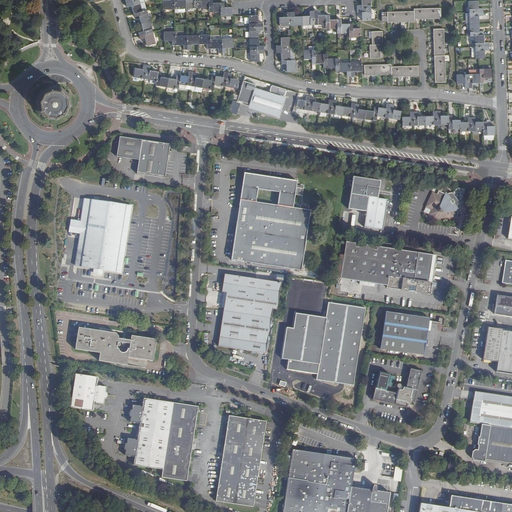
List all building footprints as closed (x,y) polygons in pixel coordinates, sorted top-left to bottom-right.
[(141,9),(138,0),(126,3),(127,7),(131,6),(133,13),(142,11),(141,9)] [(162,10),(174,9),(173,0),(170,0),(162,1),(162,6),(162,10)] [(186,9),(185,0),(173,0),(174,9),(186,9)] [(197,8),(196,0),(185,0),(186,9),(197,8)] [(209,8),(208,0),(196,0),(197,8),(209,8)] [(220,12),(220,3),(212,3),(212,0),(208,0),(209,8),(209,13),(220,12)] [(370,0),(361,0),(361,5),(356,5),(357,9),(371,8),(370,0)] [(478,1),(468,1),(469,7),(469,12),(469,13),(483,12),(483,9),(478,9),(478,1)] [(232,16),(232,7),(224,7),(224,3),(220,3),(220,12),(220,17),(226,17),(226,20),(231,19),(230,17),(232,16)] [(371,8),(357,9),(357,13),(361,13),(362,21),(371,20),(371,8)] [(387,16),(385,16),(381,17),(382,21),(387,21),(387,22),(388,22),(414,21),(414,19),(440,18),(440,9),(414,9),(414,12),(387,12),(387,16)] [(141,24),(149,21),(146,10),(142,11),(133,13),(134,17),(138,16),(141,24)] [(314,25),(313,11),(309,11),(309,16),(302,16),(302,26),(314,25)] [(325,25),(325,15),(317,16),(317,11),(313,11),(314,25),(323,25),(325,25)] [(291,26),(290,12),(286,12),(287,17),(279,17),(279,27),(291,26)] [(302,26),(302,16),(294,17),(294,12),(290,12),(291,26),(302,26)] [(469,13),(467,13),(467,16),(466,17),(466,21),(469,21),(469,24),(478,24),(478,16),(483,16),(483,12),(469,13)] [(257,15),(248,16),(248,27),(263,27),(262,23),(258,23),(257,15)] [(337,29),(337,20),(329,20),(329,15),(325,15),(325,25),(326,30),(337,29)] [(349,33),(348,24),(340,24),(340,20),(337,20),(337,29),(337,34),(349,33)] [(139,36),(152,32),(149,21),(141,24),(143,31),(138,32),(139,36)] [(352,24),(348,24),(349,33),(349,38),(360,38),(360,28),(352,29),(352,27),(352,24)] [(478,24),(469,24),(469,25),(469,30),(470,36),(475,36),(484,35),(484,32),(479,32),(478,24)] [(263,27),(248,27),(249,39),(258,38),(258,31),(263,30),(263,27)] [(444,29),(433,29),(435,83),(445,82),(444,29)] [(175,36),(175,31),(163,32),(164,41),(172,40),(172,45),(175,45),(175,36)] [(382,45),(381,31),(372,32),(372,45),(370,45),(370,59),(380,58),(379,45),(382,45)] [(156,43),(152,32),(139,36),(140,39),(145,38),(147,46),(156,43)] [(187,49),(187,35),(175,36),(175,45),(183,45),(183,50),(187,49)] [(199,44),(198,35),(187,35),(187,49),(191,49),(191,44),(199,44)] [(210,39),(210,35),(198,35),(199,44),(206,44),(207,49),(210,49),(210,39)] [(484,35),(475,36),(475,47),(489,47),(489,43),(484,43),(484,35)] [(290,49),(289,37),(280,37),(280,46),(275,46),(275,49),(290,49)] [(233,38),(221,39),(222,53),(226,53),(225,48),(233,48),(233,39),(233,38)] [(258,38),(249,39),(250,50),(264,50),(263,46),(259,46),(258,38)] [(222,53),(221,39),(210,39),(210,49),(218,48),(218,53),(222,53)] [(475,47),(475,50),(475,59),(479,59),(484,58),(484,51),(489,50),(489,47),(475,47)] [(290,52),(290,49),(275,49),(276,53),(281,53),(281,60),(290,60),(290,52)] [(264,50),(250,50),(250,62),(259,61),(259,53),(264,53),(264,50)] [(315,64),(315,54),(315,50),(303,50),(303,59),(311,59),(311,64),(315,64)] [(323,68),(327,68),(327,59),(327,54),(315,54),(315,64),(323,64),(323,68)] [(335,73),(339,72),(338,63),(338,58),(327,59),(327,68),(335,68),(335,73)] [(295,72),(295,60),(290,60),(281,60),(281,64),(286,64),(286,72),(295,72)] [(354,72),(362,71),(361,62),(350,63),(350,77),(354,76),(354,72)] [(347,77),(350,77),(350,63),(338,63),(339,72),(346,72),(347,77)] [(391,64),(364,66),(364,75),(391,74),(391,77),(418,76),(418,66),(391,67),(391,64)] [(145,79),(147,65),(143,65),(143,70),(134,68),(133,77),(145,79)] [(151,66),(147,65),(145,79),(150,80),(156,81),(158,72),(150,71),(151,66)] [(479,74),(479,83),(483,83),(483,78),(491,78),(491,69),(479,69),(479,74)] [(161,72),(158,72),(156,81),(156,84),(155,85),(167,87),(168,78),(160,77),(161,72)] [(188,77),(180,76),(178,88),(184,89),(184,85),(190,86),(192,72),(188,72),(188,77)] [(196,73),(192,72),(190,86),(190,90),(194,91),(194,92),(201,93),(202,88),(203,79),(195,78),(196,73)] [(223,77),(215,76),(214,85),(225,87),(228,73),(224,72),(223,77)] [(231,73),(228,73),(225,87),(236,89),(238,80),(230,78),(231,73)] [(468,74),(456,75),(457,84),(464,83),(465,88),(468,88),(468,74)] [(469,74),(468,74),(468,88),(472,88),(472,83),(479,83),(479,74),(469,74)] [(176,80),(168,78),(167,87),(178,89),(178,88),(180,76),(177,75),(176,80)] [(211,80),(203,79),(202,88),(213,90),(214,85),(215,76),(211,75),(211,80)] [(256,84),(243,80),(239,94),(238,96),(237,99),(250,103),(255,89),(256,84)] [(70,104),(69,98),(68,94),(65,91),(62,88),(58,86),(54,85),(50,85),(46,86),(42,87),(39,90),(36,94),(34,98),(34,103),(35,108),(37,113),(41,117),(46,120),(51,121),(57,120),(62,118),(66,114),(69,109),(70,104)] [(285,89),(272,85),(271,86),(270,88),(269,90),(271,92),(282,96),(284,95),(285,93),(285,91),(285,89)] [(260,91),(255,89),(250,103),(249,108),(254,110),(277,117),(279,112),(282,102),(283,98),(260,91)] [(307,110),(309,96),(306,96),(305,101),(297,100),(296,108),(307,110)] [(313,97),(309,96),(307,110),(319,112),(320,103),(312,102),(313,97)] [(328,104),(320,103),(319,112),(330,114),(332,100),(328,99),(328,104)] [(332,100),(330,114),(342,116),(343,107),(335,105),(336,101),(332,100)] [(232,101),(229,113),(237,114),(239,102),(232,101)] [(343,107),(342,116),(353,118),(355,104),(351,103),(351,108),(343,107)] [(358,104),(355,104),(353,118),(364,119),(366,110),(358,109),(358,104)] [(385,108),(378,107),(376,116),(388,118),(390,104),(386,104),(385,108)] [(394,105),(390,104),(388,118),(399,120),(401,111),(393,110),(394,105)] [(373,111),(366,110),(364,119),(376,121),(376,116),(378,107),(374,106),(373,111)] [(432,116),(425,116),(425,125),(436,125),(436,111),(432,111),(432,116)] [(440,111),(436,111),(436,125),(448,125),(448,116),(440,116),(440,111)] [(414,126),(413,112),(409,112),(410,117),(402,117),(402,126),(414,126)] [(417,112),(413,112),(414,126),(425,125),(425,116),(417,117),(417,112)] [(305,123),(310,126),(317,127),(317,124),(310,123),(310,119),(308,119),(309,114),(307,113),(305,123)] [(452,115),(448,116),(448,125),(448,129),(460,129),(459,122),(459,120),(452,120),(452,115)] [(467,122),(459,122),(460,129),(460,132),(461,132),(466,132),(471,132),(471,117),(467,117),(467,122)] [(475,117),(471,117),(471,132),(483,131),(482,122),(475,122),(475,117)] [(486,122),(482,122),(483,131),(483,139),(495,139),(494,126),(486,127),(486,122)] [(170,144),(120,136),(117,156),(139,160),(137,173),(165,177),(170,144)] [(293,208),(295,194),(302,195),(303,187),(296,186),(297,181),(245,173),(239,207),(237,222),(235,237),(234,241),(233,250),(233,252),(232,260),(269,265),(301,270),(302,263),(310,211),(293,208)] [(380,182),(352,177),(348,209),(366,212),(364,228),(382,231),(386,200),(378,199),(380,182)] [(432,192),(425,206),(423,211),(428,214),(432,219),(456,217),(457,213),(459,213),(459,211),(457,210),(456,208),(458,208),(460,204),(452,192),(448,193),(447,195),(438,190),(437,194),(432,192)] [(133,204),(83,197),(80,220),(71,218),(69,231),(79,232),(74,264),(123,271),(133,204)] [(344,255),(341,278),(387,285),(387,288),(430,294),(432,283),(428,282),(432,255),(419,253),(413,252),(346,242),(344,255)] [(511,261),(506,261),(504,268),(504,271),(502,283),(511,284),(511,261)] [(318,265),(302,263),(301,270),(316,272),(318,265)] [(223,310),(270,318),(272,309),(276,310),(280,283),(224,274),(221,292),(226,293),(223,310)] [(511,297),(497,295),(494,314),(504,315),(506,316),(511,316),(511,297)] [(353,385),(364,309),(328,303),(326,318),(295,314),(293,329),(286,327),(281,359),(288,360),(286,370),(317,374),(316,380),(353,385)] [(264,354),(270,318),(223,310),(217,346),(264,354)] [(423,355),(427,331),(429,321),(430,318),(386,311),(380,348),(423,355)] [(436,322),(436,325),(444,326),(445,319),(439,317),(438,322),(436,322)] [(431,324),(436,325),(436,322),(429,321),(427,331),(430,331),(431,324)] [(115,334),(78,328),(74,350),(99,354),(98,359),(98,362),(126,366),(126,364),(127,358),(152,362),(155,341),(130,337),(130,340),(117,338),(115,334)] [(511,332),(501,331),(487,328),(483,354),(482,354),(481,360),(497,363),(495,373),(511,375),(511,332)] [(410,368),(406,387),(404,393),(402,394),(397,393),(386,390),(390,374),(378,371),(372,400),(405,407),(406,404),(408,404),(409,404),(410,404),(410,403),(411,403),(411,402),(414,402),(421,370),(410,368)] [(98,377),(76,373),(71,407),(93,410),(94,402),(96,402),(96,403),(105,404),(108,387),(99,385),(99,386),(97,386),(98,377)] [(406,387),(401,385),(401,386),(400,387),(399,387),(398,387),(397,393),(402,394),(404,393),(406,387)] [(511,397),(474,391),(469,422),(481,424),(511,428),(511,397)] [(186,481),(197,406),(173,403),(173,402),(142,398),(141,407),(139,407),(139,406),(132,405),(130,422),(137,423),(137,422),(139,423),(137,441),(135,440),(127,439),(125,456),(133,457),(133,456),(135,456),(134,465),(162,469),(161,477),(186,481)] [(266,421),(228,416),(216,501),(253,506),(266,421)] [(511,428),(481,424),(479,437),(478,437),(477,445),(478,445),(477,450),(476,457),(480,458),(511,463),(511,428)] [(356,459),(293,449),(285,500),(282,499),(282,504),(284,505),(283,511),(386,511),(389,495),(376,493),(376,491),(376,490),(374,489),(373,490),(373,492),(351,489),(356,459)] [(476,457),(477,450),(475,450),(472,452),(471,457),(473,459),(479,460),(480,458),(476,457)] [(395,466),(393,480),(401,481),(403,468),(395,466)] [(448,508),(420,503),(418,511),(511,511),(511,504),(450,495),(448,508)]
